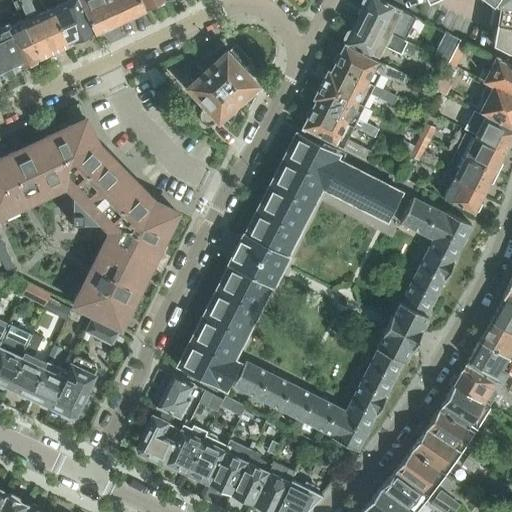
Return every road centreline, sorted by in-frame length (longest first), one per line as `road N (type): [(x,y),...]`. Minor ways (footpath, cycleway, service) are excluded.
road 1 (residential): [(305,55),(227,188),(88,478)]
road 2 (residential): [(319,511),(371,462),(426,384),(511,216)]
road 3 (residential): [(0,112),(228,5),(251,4),(305,55)]
